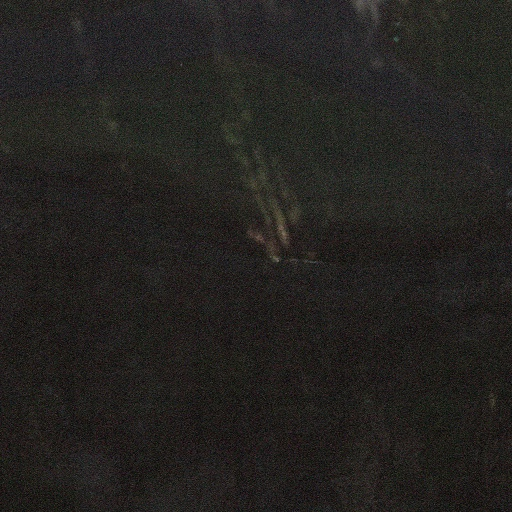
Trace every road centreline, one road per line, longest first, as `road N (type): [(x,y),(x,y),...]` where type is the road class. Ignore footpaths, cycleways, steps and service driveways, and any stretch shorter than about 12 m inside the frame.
road 1 (tertiary): [(0,75),(288,0)]
road 2 (unclassified): [(297,0),(358,77),(511,164)]
